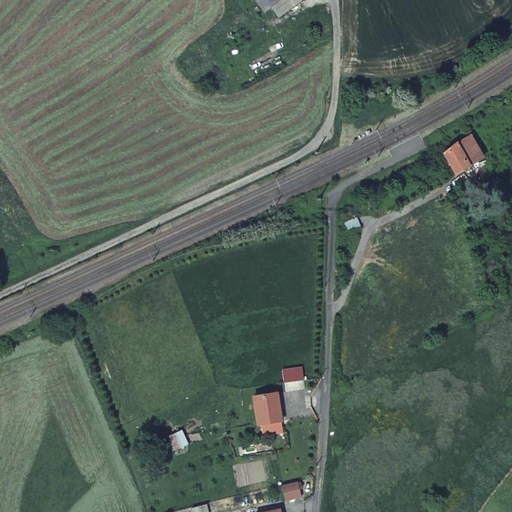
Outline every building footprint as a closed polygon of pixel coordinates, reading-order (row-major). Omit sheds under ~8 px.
[(258,0),(271,14),(276,10),(288,0),(258,0)] [(307,2),(305,0),(288,0),(276,10),(284,19),(307,2)] [(448,154),(456,169),(459,173),(490,157),(477,134),(459,144),(448,154)] [(340,209),(341,215),(352,209),(349,204),(340,209)] [(283,421),(279,393),(256,396),(260,424),(283,421)] [(170,434),(177,448),(188,442),(182,428),(170,434)] [(305,496),(302,480),(288,484),(291,499),(305,496)]
